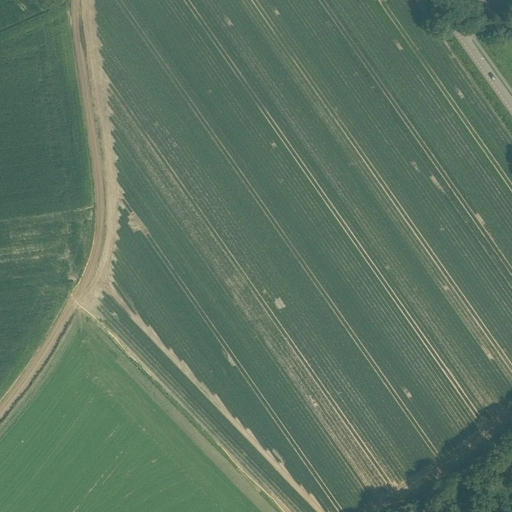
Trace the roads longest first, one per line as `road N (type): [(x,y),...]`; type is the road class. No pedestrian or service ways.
road 1 (track): [(0,416),(80,288),(96,240),(97,162),(69,0)]
road 2 (unclassified): [(437,0),(511,105)]
